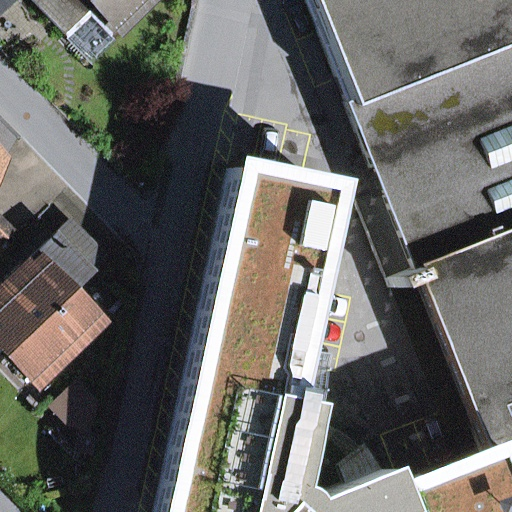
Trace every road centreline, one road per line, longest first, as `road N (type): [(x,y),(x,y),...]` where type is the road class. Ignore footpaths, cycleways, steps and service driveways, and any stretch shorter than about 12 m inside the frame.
road 1 (tertiary): [(120,511),(172,252)]
road 2 (tertiary): [(172,252),(225,0)]
road 3 (residential): [(0,77),(172,252)]
